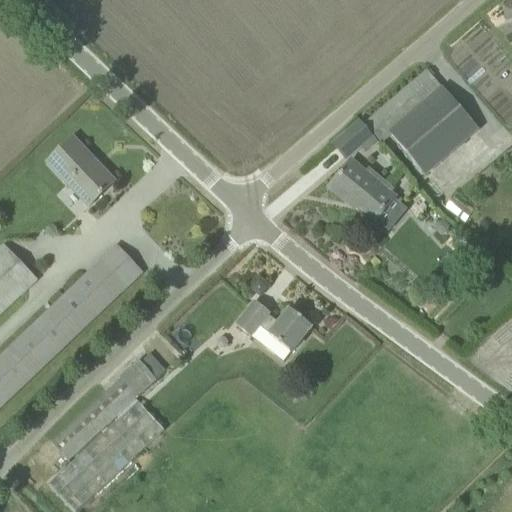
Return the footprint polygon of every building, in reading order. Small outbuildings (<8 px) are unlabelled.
[(477,131),(426,72),(365,125),(383,147),(393,138),(425,176),(477,131)] [(333,147),(335,149),(345,161),(372,138),(360,124),(333,147)] [(73,140),(44,167),(72,196),(75,194),(89,209),(114,184),(73,140)] [(395,200),(351,163),(329,189),(348,206),(351,203),(376,223),(395,200)] [(0,316),(37,281),(4,247),(0,251),(0,316)] [(0,409),(114,302),(113,301),(88,275),(0,358),(0,409)] [(291,355),(311,329),(290,312),(279,325),(268,317),(269,315),(255,304),(236,327),(251,339),(258,329),(291,355)] [(121,380),(77,422),(52,445),(69,463),(115,421),(116,422),(140,400),(121,380)]
